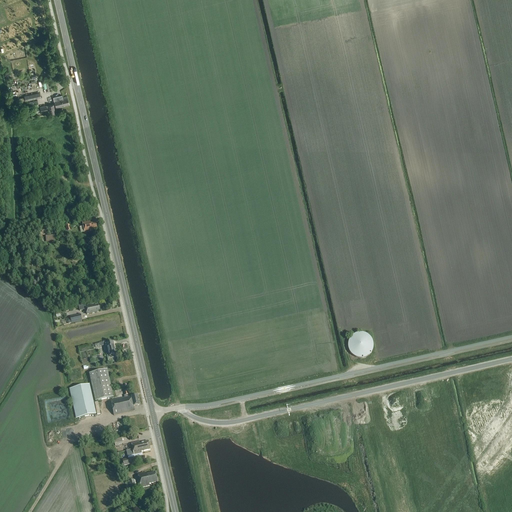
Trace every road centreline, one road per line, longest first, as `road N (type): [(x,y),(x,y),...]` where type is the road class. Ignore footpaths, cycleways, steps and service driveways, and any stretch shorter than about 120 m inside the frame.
road 1 (primary): [(152,413),(57,0)]
road 2 (unclassified): [(511,337),(152,413)]
